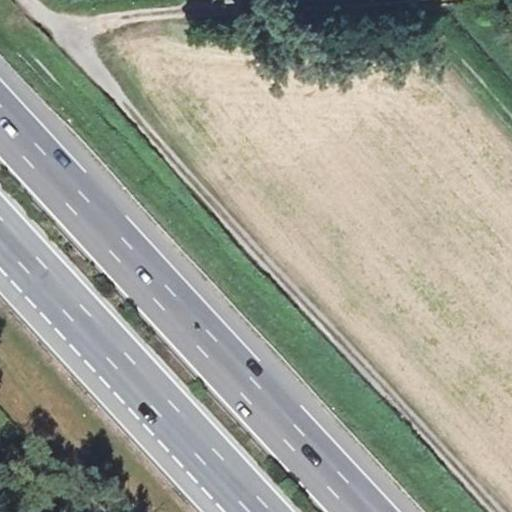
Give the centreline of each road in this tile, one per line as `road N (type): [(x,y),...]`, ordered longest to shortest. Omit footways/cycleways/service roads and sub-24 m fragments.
road 1 (track): [(491,511),(62,28),(23,0)]
road 2 (motorway): [(376,511),(0,106)]
road 3 (motorway): [(0,230),(261,511)]
road 4 (track): [(383,0),(62,28)]
